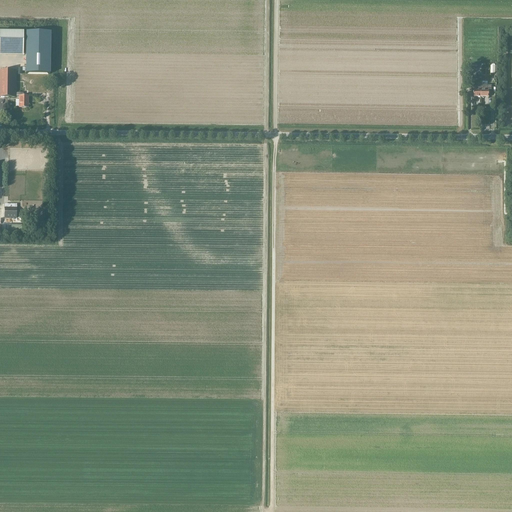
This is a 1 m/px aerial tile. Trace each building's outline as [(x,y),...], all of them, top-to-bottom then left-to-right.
[(23,31),(0,31),(0,49),(23,50),(23,31)] [(50,32),(26,32),(26,74),(50,74),(50,32)] [(28,107),(29,96),(23,96),(24,93),(16,93),(16,71),(0,70),(0,97),(16,97),(16,96),(19,96),(19,107),(28,107)] [(491,85),(487,85),(481,85),(481,87),(481,97),(482,97),(482,98),(483,98),(484,98),(484,97),(489,97),(489,92),(491,92),(491,85)] [(481,97),(481,87),(472,87),(472,91),(473,91),(473,97),(481,97)] [(17,218),(17,208),(5,208),(4,218),(17,218)]
